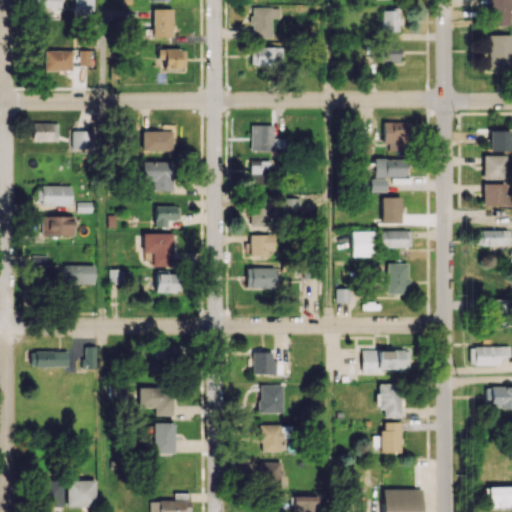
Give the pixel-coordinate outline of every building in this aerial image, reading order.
[(43,7),(43,18),(62,19),(62,0),(29,0),(30,7),(43,7)] [(92,17),(92,0),(73,0),(73,16),(92,17)] [(487,0),(487,26),(507,25),(506,0),(487,0)] [(272,37),(272,17),(279,18),(279,7),(250,7),(249,37),(272,37)] [(171,8),(151,9),(152,37),(172,36),(171,8)] [(398,31),(397,9),(380,10),(381,31),(398,31)] [(511,34),(487,34),(487,68),(511,68),(511,34)] [(377,62),(398,62),(397,46),(376,46),(377,62)] [(282,47),(251,48),(251,67),(282,67),(282,47)] [(162,68),(184,68),(184,48),(156,49),(156,59),(162,59),(162,68)] [(89,65),(89,50),(78,49),(78,65),(89,65)] [(71,50),(43,50),(43,69),(71,70),(71,50)] [(410,122),(382,121),(381,143),(409,143),(410,122)] [(31,140),(58,141),(58,123),(31,122),(31,140)] [(249,150),(272,150),(272,124),(248,125),(249,150)] [(70,148),(91,149),(92,130),(71,130),(70,148)] [(171,131),(140,130),(140,150),(171,150),(171,131)] [(488,151),(510,152),(510,130),(488,130),(488,151)] [(504,155),(482,155),(481,178),(503,179),(504,155)] [(372,177),(405,176),(405,158),(372,159),(372,177)] [(267,159),(248,159),(248,186),(268,185),(267,159)] [(152,190),(171,190),(172,161),(141,160),(140,181),(152,181),(152,190)] [(369,192),(386,192),(385,178),(368,178),(369,192)] [(504,183),(481,183),(481,205),(511,204),(511,193),(504,193),(504,183)] [(70,185),(40,185),(40,205),(70,204),(70,185)] [(380,223),(399,222),(399,196),(379,196),(380,223)] [(269,225),(268,197),(248,198),(249,226),(269,225)] [(298,218),(299,198),(282,197),(281,217),(298,218)] [(153,227),(166,227),(166,220),(178,220),(178,206),(154,205),(153,227)] [(73,216),(46,215),(45,235),(73,235),(73,216)] [(409,230),(377,229),(377,247),(409,247),(409,230)] [(507,230),(475,229),(474,244),(507,245),(507,230)] [(349,231),(350,256),(373,256),(372,231),(349,231)] [(152,265),(172,265),(171,232),(141,232),(142,260),(151,260),(152,265)] [(249,255),(274,255),(274,234),(248,235),(249,255)] [(56,265),(47,265),(46,255),(30,255),(30,283),(56,283),(56,265)] [(384,293),(406,293),(407,262),(385,262),(384,293)] [(94,265),(62,264),(62,283),(93,283),(94,265)] [(274,267),(245,267),(244,287),(274,287),(274,267)] [(122,268),(107,269),(108,284),(123,284),(122,268)] [(154,291),(178,291),(178,271),(154,270),(154,291)] [(334,302),(349,302),(348,287),(334,288),(334,302)] [(508,299),(488,298),(488,327),(507,327),(508,299)] [(185,345),(155,344),(155,359),(184,360),(185,345)] [(82,346),(82,368),(95,368),(95,346),(82,346)] [(498,364),(497,356),(508,356),(508,346),(468,346),(468,364),(498,364)] [(407,368),(407,349),(359,349),(359,372),(378,372),(378,369),(407,368)] [(67,366),(66,350),(28,351),(29,366),(67,366)] [(281,360),(270,360),(270,352),(251,351),(251,373),(281,374),(281,360)] [(126,383),(107,383),(107,404),(126,404),(126,383)] [(281,383),(257,384),(258,413),(282,412),(281,383)] [(399,417),(400,383),(376,383),(375,407),(383,408),(383,416),(399,417)] [(511,385),(488,385),(488,407),(511,407),(511,385)] [(138,387),(138,407),(153,407),(153,415),(172,415),(172,386),(138,387)] [(399,421),(379,422),(380,452),(399,452),(399,421)] [(172,453),(172,422),(151,422),(151,453),(172,453)] [(259,451),(280,451),(279,423),(258,423),(259,451)] [(281,488),(281,461),(258,462),(259,488),(281,488)] [(66,506),(94,506),(94,479),(65,480),(66,506)] [(36,480),(36,506),(62,506),(62,480),(36,480)] [(511,504),(511,485),(486,487),(486,505),(511,504)] [(420,511),(420,489),(381,489),(380,511),(420,511)] [(186,511),(187,493),(173,493),(173,500),(150,500),(149,511),(186,511)] [(317,511),(317,495),(284,496),(284,506),(290,505),(290,511),(317,511)]
